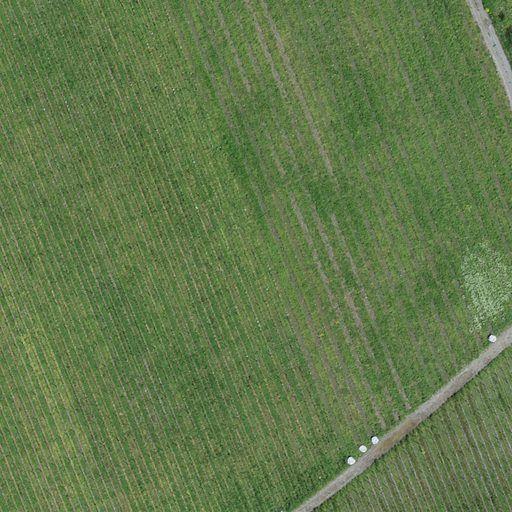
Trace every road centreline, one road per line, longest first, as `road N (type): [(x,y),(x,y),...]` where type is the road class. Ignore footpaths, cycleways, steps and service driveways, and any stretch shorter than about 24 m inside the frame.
road 1 (motorway): [(511,0),(0,353)]
road 2 (motorway): [(0,428),(511,85)]
road 3 (track): [(511,336),(299,511)]
